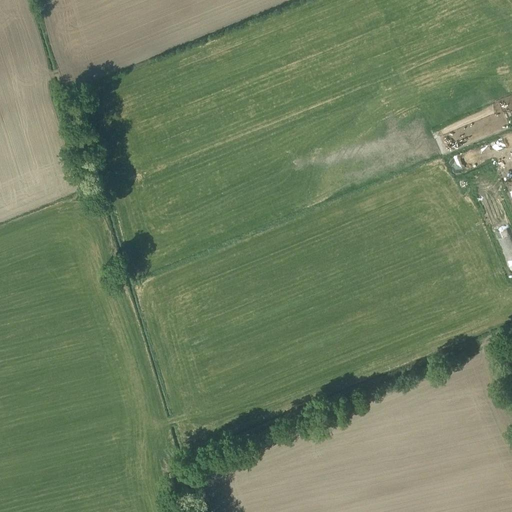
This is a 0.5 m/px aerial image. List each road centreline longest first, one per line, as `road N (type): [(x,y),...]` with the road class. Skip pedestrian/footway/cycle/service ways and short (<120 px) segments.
road 1 (track): [(188,511),(176,471),(511,332)]
road 2 (track): [(93,186),(176,471)]
